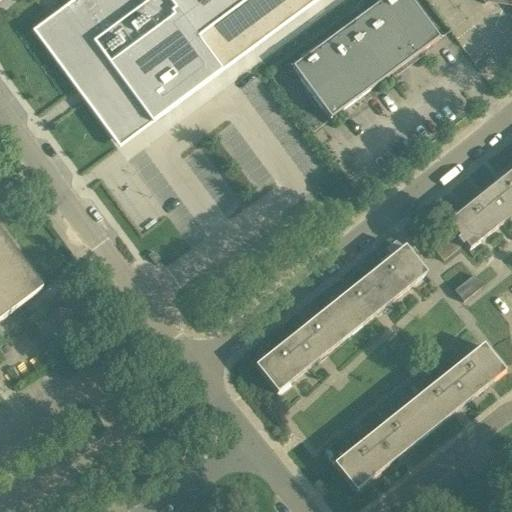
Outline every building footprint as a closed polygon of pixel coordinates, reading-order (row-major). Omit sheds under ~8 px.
[(150,126),(320,0),(76,0),(64,9),(150,126)] [(386,0),(291,70),(329,121),(438,41),(407,0),(386,0)] [(511,0),(479,0),(484,5),(489,2),(491,5),(505,7),(508,4),(511,9),(511,0)] [(511,217),(511,172),(446,225),(451,232),(431,248),(442,263),(463,246),(468,253),(511,217)] [(40,291),(0,238),(0,322),(17,310),(26,321),(56,299),(47,286),(40,291)] [(403,250),(329,309),(350,336),(425,277),(403,250)] [(482,288),(473,277),(453,293),(462,304),(482,288)] [(350,336),(329,309),(254,369),(276,396),(350,336)] [(482,348),(407,408),(429,435),(503,375),(482,348)] [(429,435),(407,408),(333,467),(354,494),(429,435)]
